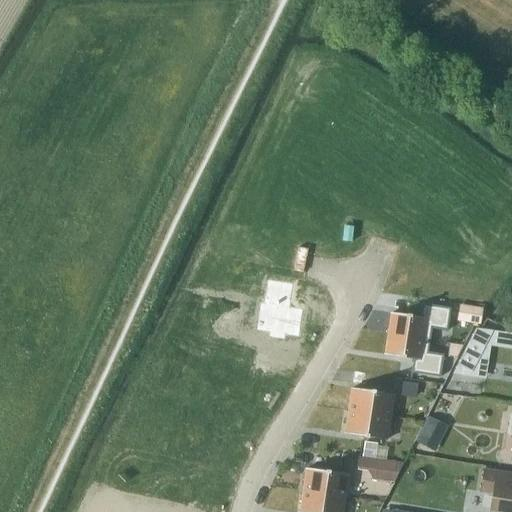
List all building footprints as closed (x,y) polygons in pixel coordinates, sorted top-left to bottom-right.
[(259,303),(254,331),(268,334),(267,338),(284,341),(284,336),(298,338),(302,310),(289,308),(292,284),(266,280),(262,304),(259,303)] [(387,335),(428,341),(430,329),(446,332),(449,309),(421,305),(419,318),(390,314),(387,335)] [(456,322),(479,325),(482,309),(458,305),(456,322)] [(470,373),(492,331),(474,329),(456,366),(470,373)] [(428,341),(387,335),(384,356),(412,360),(410,374),(439,378),(442,355),(427,353),(428,341)] [(448,345),(446,356),(456,358),(461,347),(448,345)] [(351,389),(347,412),(389,418),(392,395),(351,389)] [(389,418),(347,412),(344,434),(385,441),(389,418)] [(417,440),(429,445),(440,423),(428,417),(417,440)] [(362,444),(360,458),(373,460),(375,448),(375,445),(362,444)] [(340,456),(340,460),(356,462),(355,469),(367,470),(371,479),(371,480),(391,482),(401,463),(385,461),(373,460),(360,458),(340,456)] [(305,469),(302,492),(344,498),(347,475),(305,469)] [(490,511),(511,511),(511,488),(504,487),(506,474),(483,471),(479,493),(491,495),(488,511),(490,511)] [(341,511),(344,498),(302,492),(298,511),(341,511)]
